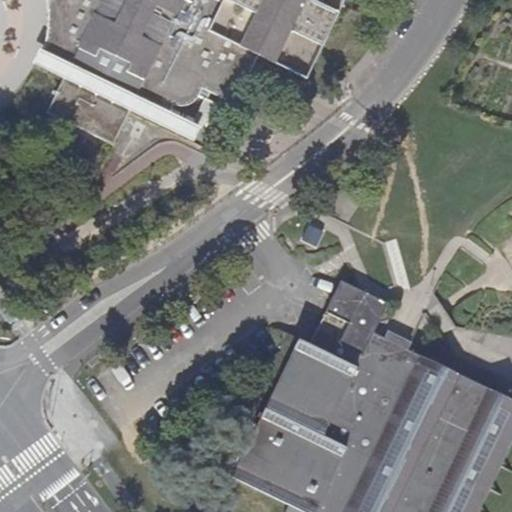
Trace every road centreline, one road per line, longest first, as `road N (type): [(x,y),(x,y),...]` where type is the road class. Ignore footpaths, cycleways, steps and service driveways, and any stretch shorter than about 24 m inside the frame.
road 1 (residential): [(447,0),(397,82),(315,167),(0,390)]
road 2 (secondary): [(86,511),(0,393)]
